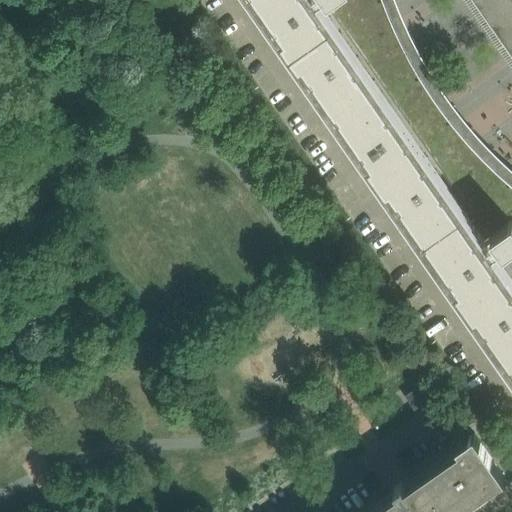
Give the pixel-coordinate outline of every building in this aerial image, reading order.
[(258,0),(303,65),(511,363),(511,286),(493,260),(511,246),(511,219),(480,242),(318,8),(329,0),(258,0)] [(341,0),(330,0),(318,9),(330,25),(344,46),(469,225),(480,242),(506,224),(502,218),(511,210),(511,181),(498,169),(481,152),(464,134),(449,115),(438,99),(426,82),(414,62),(403,40),(393,18),(385,0),(345,0),(343,2),(341,0)] [(511,0),(472,0),(511,56),(511,0)] [(415,407),(430,397),(420,384),(405,394),(415,407)] [(451,511),(504,475),(473,431),(456,443),(458,446),(408,481),(404,483),(401,480),(393,485),(396,489),(392,492),(363,511),(451,511)]
